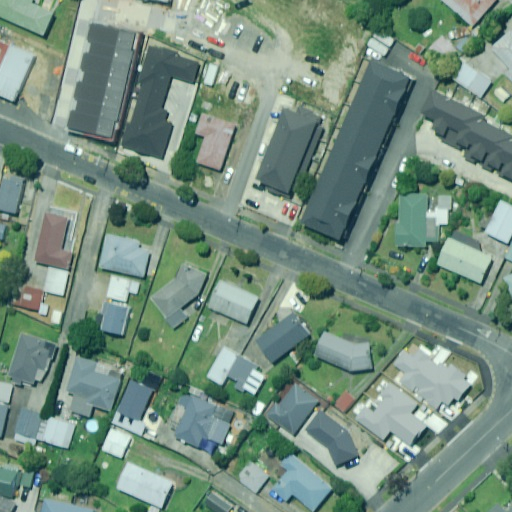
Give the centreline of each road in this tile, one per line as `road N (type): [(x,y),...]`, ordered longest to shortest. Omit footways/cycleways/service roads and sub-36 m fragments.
road 1 (residential): [(511,355),(0,129)]
road 2 (unknown): [(221,225),(282,53)]
road 3 (residential): [(404,511),(511,410)]
